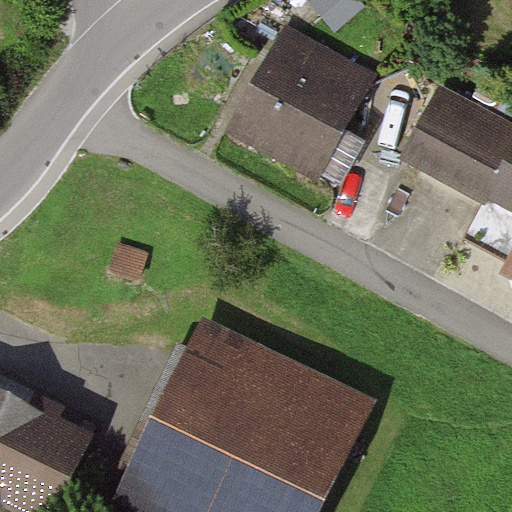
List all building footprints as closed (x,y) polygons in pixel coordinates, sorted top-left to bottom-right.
[(298,36),(240,149),(330,196),(389,82),(298,36)] [(511,140),(446,106),(413,167),(511,219),(511,140)] [(333,511),(381,405),(209,330),(129,511),(333,511)] [(0,389),(0,492),(30,507),(41,511),(65,511),(100,436),(0,389)] [(0,492),(0,511),(28,511),(30,507),(0,492)]
